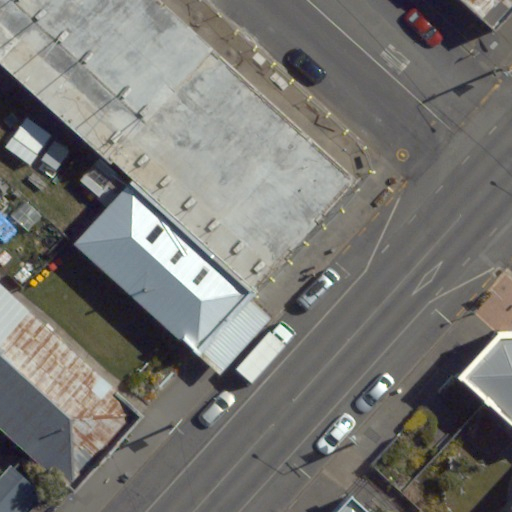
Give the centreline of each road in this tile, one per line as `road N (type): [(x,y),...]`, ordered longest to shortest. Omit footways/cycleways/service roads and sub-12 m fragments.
road 1 (primary): [(499,172),(192,511)]
road 2 (residential): [(313,0),(499,172)]
